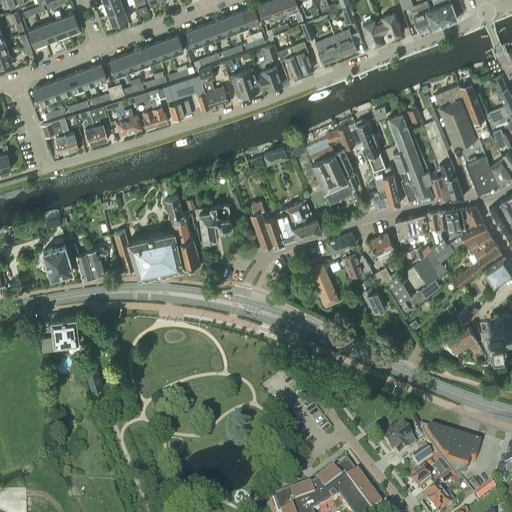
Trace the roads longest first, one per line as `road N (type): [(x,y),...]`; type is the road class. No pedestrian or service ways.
road 1 (residential): [(486,13),(243,110),(46,170),(15,81)]
road 2 (residential): [(480,199),(396,211),(280,248),(250,275),(242,300)]
road 3 (residential): [(281,325),(286,349),(340,430),(409,511)]
road 4 (primary): [(64,297),(156,297),(249,314)]
road 5 (primary): [(242,300),(152,286),(64,297)]
road 6 (primary): [(364,355),(511,412)]
road 7 (primary): [(364,355),(300,319),(242,300)]
road 8 (residential): [(97,51),(214,8)]
